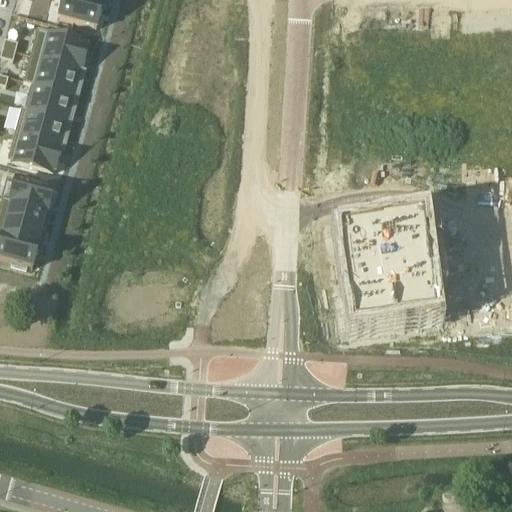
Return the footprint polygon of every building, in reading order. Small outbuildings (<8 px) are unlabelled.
[(64,0),(59,22),(96,32),(102,9),(101,8),(100,9),(66,0),(65,0),(64,0)] [(65,0),(66,0),(100,9),(101,8),(102,0),(65,0)] [(47,35),(40,62),(81,73),(81,71),(82,71),(88,50),(87,49),(88,46),(47,35)] [(347,40),(346,62),(382,64),(384,42),(347,40)] [(5,43),(3,52),(15,55),(18,46),(5,43)] [(491,44),(476,46),(476,53),(480,79),(480,81),(496,79),(511,76),(511,48),(492,51),(491,44)] [(3,52),(0,61),(13,64),(15,55),(3,52)] [(424,57),(424,66),(437,67),(437,58),(424,57)] [(40,62),(33,87),(74,98),(81,73),(40,62)] [(346,62),(345,82),(381,84),(382,64),(346,62)] [(424,66),(423,76),(436,77),(437,67),(424,66)] [(0,78),(0,88),(6,90),(8,81),(0,78)] [(480,79),(470,80),(472,95),(497,91),(496,79),(480,81),(480,79)] [(345,82),(343,102),(380,105),(381,84),(345,82)] [(33,87),(26,113),(67,124),(74,98),(33,87)] [(422,98),(421,107),(434,108),(435,99),(422,98)] [(343,102),(342,123),(378,125),(380,105),(343,102)] [(421,107),(420,117),(433,117),(434,108),(421,107)] [(26,113),(19,138),(60,149),(67,124),(26,113)] [(501,118),(475,121),(477,136),(487,134),(487,133),(502,131),(501,118)] [(342,123),(341,143),(377,145),(378,125),(342,123)] [(511,129),(502,131),(487,133),(487,134),(490,156),(511,153),(511,129)] [(19,138),(12,165),(53,176),(54,173),(55,173),(61,151),(60,151),(60,149),(19,138)] [(419,139),(418,148),(431,149),(432,139),(419,139)] [(341,143),(339,165),(376,167),(377,145),(341,143)] [(418,148),(418,157),(431,158),(431,149),(418,148)] [(511,153),(490,156),(493,178),(493,180),(509,178),(511,177),(511,153)] [(493,178),(483,180),(485,194),(510,191),(509,178),(493,180),(493,178)] [(16,183),(10,206),(11,206),(11,205),(46,214),(46,215),(47,215),(53,192),(16,183)] [(11,206),(7,222),(41,231),(46,215),(46,214),(11,205),(11,206)] [(2,239),(2,240),(37,249),(37,248),(41,231),(7,222),(2,239)] [(379,231),(339,236),(347,304),(350,334),(352,334),(352,333),(391,328),(392,330),(394,329),(393,326),(434,322),(422,224),(379,229),(379,231)] [(1,238),(0,242),(0,262),(12,266),(11,268),(27,273),(27,270),(32,271),(38,248),(37,248),(37,249),(2,240),(2,239),(1,238)]
